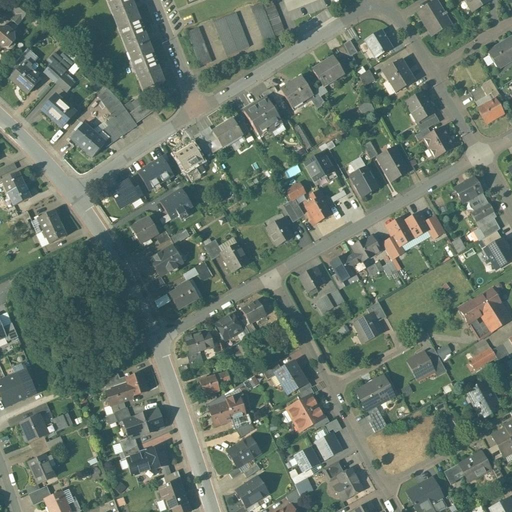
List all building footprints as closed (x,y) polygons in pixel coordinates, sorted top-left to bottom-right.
[(30,11),(17,0),(15,0),(8,9),(16,16),(12,21),(17,26),(30,11)] [(130,0),(105,0),(142,92),(164,84),(130,0)] [(315,0),(313,0),(304,3),(303,0),(291,0),(302,32),(314,28),(311,18),(321,15),(315,0)] [(458,0),(459,1),(460,0),(463,0),(471,12),(490,1),(489,0),(458,0)] [(272,1),(251,9),(264,41),(285,33),(272,1)] [(431,3),(417,11),(431,36),(448,27),(443,18),(447,15),(445,13),(443,15),(435,2),(435,1),(431,3)] [(235,13),(223,18),(226,23),(237,19),(235,13)] [(223,18),(212,22),(215,28),(226,23),(223,18)] [(237,19),(226,23),(228,29),(239,25),(237,19)] [(226,23),(215,28),(217,33),(228,29),(226,23)] [(239,25),(228,29),(230,35),(242,30),(239,25)] [(0,28),(0,49),(1,49),(8,49),(14,41),(14,33),(7,27),(0,28)] [(203,65),(214,61),(201,27),(190,31),(203,65)] [(228,29),(217,33),(219,39),(230,35),(228,29)] [(242,30),(230,35),(232,40),(244,36),(242,30)] [(380,32),(364,42),(370,50),(371,50),(376,58),(375,58),(375,59),(391,50),(380,32)] [(230,35),(219,39),(221,44),(232,40),(230,35)] [(244,36),(232,40),(235,46),(246,41),(244,36)] [(511,36),(503,42),(503,43),(487,52),(497,69),(511,60),(511,36)] [(232,40),(221,44),(224,50),(235,46),(232,40)] [(246,41),(235,46),(237,52),(248,47),(246,41)] [(350,41),(343,45),(350,57),(357,53),(350,41)] [(235,46),(224,50),(226,56),(237,52),(235,46)] [(27,49),(7,71),(13,76),(22,66),(26,70),(37,58),(27,49)] [(69,67),(58,57),(44,73),(55,83),(63,74),(69,67)] [(332,58),(312,70),(322,86),(322,87),(323,86),(334,79),(335,80),(343,75),(332,58)] [(400,61),(382,71),(396,93),(413,82),(400,61)] [(13,76),(10,79),(27,94),(39,81),(26,70),(22,66),(13,76)] [(368,70),(358,76),(364,87),(374,81),(368,70)] [(73,84),(63,74),(55,83),(66,92),(73,84)] [(300,78),(280,90),(291,109),(311,97),(312,96),(310,94),(300,78)] [(490,80),(480,86),(483,92),(493,86),(490,80)] [(38,94),(42,99),(54,89),(49,84),(38,94)] [(322,86),(315,90),(319,97),(327,93),(323,86),(322,87),(322,86)] [(493,86),(483,92),(489,102),(495,99),(495,100),(500,97),(493,86)] [(283,101),(274,87),(268,91),(277,105),(283,101)] [(128,115),(120,103),(107,89),(98,96),(114,119),(124,133),(135,125),(135,124),(128,115)] [(319,97),(315,90),(310,94),(312,96),(311,97),(317,107),(323,103),(319,97)] [(277,105),(268,91),(262,94),(265,99),(266,99),(272,108),(277,105)] [(423,93),(406,103),(416,121),(417,122),(429,115),(434,113),(423,93)] [(74,113),(55,96),(42,111),(61,128),(74,113)] [(265,99),(243,113),(258,137),(265,133),(267,136),(275,131),(273,127),(281,123),(272,108),(266,99),(265,99)] [(489,102),(477,109),(485,124),(503,114),(495,100),(495,99),(489,102)] [(152,100),(143,104),(150,114),(155,110),(152,100)] [(364,113),(374,110),(371,101),(361,105),(364,113)] [(143,104),(128,115),(135,124),(150,114),(143,104)] [(429,115),(417,122),(416,121),(415,122),(421,132),(427,129),(434,125),(429,115)] [(114,119),(106,124),(109,128),(96,136),(104,143),(103,144),(106,146),(124,133),(114,119)] [(233,120),(212,132),(222,148),(242,135),(233,120)] [(96,136),(83,125),(71,140),(83,150),(83,151),(91,158),(103,144),(104,143),(96,136)] [(430,134),(422,139),(428,149),(448,138),(442,127),(430,134)] [(214,142),(205,129),(199,133),(207,146),(214,142)] [(421,132),(414,136),(417,142),(422,139),(430,134),(427,129),(421,132)] [(448,138),(428,149),(434,160),(454,149),(448,138)] [(377,156),(369,142),(362,147),(370,160),(377,156)] [(191,145),(174,155),(184,173),(185,172),(194,167),(202,162),(191,145)] [(394,148),(377,159),(386,174),(390,181),(408,172),(409,171),(403,162),(394,148)] [(322,154),(303,165),(314,184),(318,182),(321,187),(336,179),(322,154)] [(147,165),(138,171),(149,189),(172,175),(161,157),(152,162),(151,161),(146,164),(147,165)] [(415,172),(407,159),(403,162),(409,171),(408,172),(410,175),(415,172)] [(0,177),(16,171),(13,164),(0,169),(0,177)] [(194,167),(185,172),(191,184),(201,178),(200,176),(194,167)] [(365,168),(350,177),(362,198),(377,189),(365,168)] [(17,173),(1,181),(7,194),(24,186),(17,173)] [(473,178),(453,189),(462,204),(468,201),(481,193),(473,178)] [(127,182),(109,193),(119,210),(129,204),(128,201),(135,197),(131,190),(127,182)] [(299,183),(285,191),(291,201),(305,193),(299,183)] [(24,186),(7,194),(13,207),(30,199),(24,186)] [(143,196),(137,186),(131,190),(135,197),(137,199),(143,196)] [(168,198),(160,203),(171,220),(177,216),(178,218),(185,214),(184,212),(191,207),(181,190),(173,195),(174,196),(168,200),(168,198)] [(322,197),(319,191),(309,197),(312,202),(305,207),(315,224),(330,216),(320,199),(322,197)] [(346,191),(334,197),(336,201),(348,195),(346,191)] [(481,193),(468,201),(474,212),(488,204),(481,193)] [(298,220),(288,202),(282,206),(292,223),(298,220)] [(474,212),(470,214),(479,228),(484,239),(499,230),(492,216),(494,215),(488,204),(474,212)] [(418,209),(403,218),(414,236),(428,228),(418,209)] [(54,211),(37,219),(43,232),(60,224),(54,211)] [(27,212),(12,219),(15,227),(27,221),(30,219),(27,212)] [(288,225),(284,218),(266,229),(276,247),(292,238),(285,227),(288,225)] [(403,218),(389,226),(399,245),(414,236),(403,218)] [(148,219),(131,229),(139,243),(146,239),(147,240),(157,234),(148,219)] [(27,221),(15,227),(19,235),(31,230),(27,221)] [(176,223),(164,230),(169,239),(181,232),(176,223)] [(60,224),(43,232),(49,245),(66,237),(60,224)] [(484,239),(479,228),(473,232),(479,242),(484,239)] [(181,232),(169,239),(173,245),(188,236),(184,229),(181,232)] [(496,235),(481,243),(485,250),(500,241),(496,235)] [(364,240),(351,248),(355,254),(346,259),(355,274),(364,269),(361,262),(379,252),(371,237),(365,241),(364,240)] [(485,250),(483,251),(496,272),(511,262),(511,254),(503,239),(500,241),(485,250)] [(459,240),(452,243),(458,253),(464,249),(459,240)] [(210,243),(203,247),(211,261),(218,257),(210,243)] [(236,244),(220,253),(231,273),(248,264),(236,244)] [(171,247),(159,255),(158,254),(153,258),(154,258),(149,261),(159,277),(181,264),(171,247)] [(344,256),(330,264),(336,274),(341,283),(342,282),(355,274),(346,259),(344,256)] [(381,267),(378,262),(374,265),(379,273),(383,271),(381,267)] [(391,262),(381,267),(383,271),(387,277),(397,272),(391,262)] [(203,263),(193,269),(201,282),(211,277),(203,263)] [(374,265),(368,268),(373,277),(377,274),(377,275),(378,274),(379,273),(374,265)] [(312,270),(299,277),(307,293),(324,284),(317,273),(314,275),(312,270)] [(341,283),(336,274),(331,277),(339,290),(344,287),(342,282),(341,283)] [(187,283),(175,289),(176,291),(169,295),(177,310),(197,299),(187,283)] [(446,285),(439,289),(443,294),(449,289),(446,285)] [(475,299),(494,331),(511,320),(491,289),(475,299)] [(329,310),(336,306),(330,295),(323,299),(329,310)] [(494,331),(475,299),(472,301),(471,301),(458,309),(479,341),(494,331)] [(257,301),(241,310),(249,324),(257,320),(257,319),(264,315),(257,301)] [(386,318),(378,303),(366,310),(369,316),(371,314),(376,323),(386,318)] [(369,316),(354,324),(358,330),(360,331),(366,341),(381,333),(376,323),(371,314),(369,316)] [(229,318),(229,319),(226,321),(225,320),(224,320),(215,324),(220,333),(219,334),(222,340),(224,339),(225,340),(231,337),(233,337),(238,335),(241,332),(236,323),(231,315),(229,317),(229,318)] [(250,336),(241,321),(236,323),(241,332),(238,335),(241,341),(250,336)] [(17,340),(11,326),(1,330),(7,344),(17,340)] [(208,334),(191,339),(190,335),(184,338),(189,354),(189,355),(199,351),(212,347),(208,334)] [(511,337),(502,344),(511,357),(511,356),(511,337)] [(449,344),(438,350),(443,359),(454,353),(449,344)] [(442,366),(433,348),(423,354),(433,371),(442,366)] [(490,349),(469,362),(474,370),(495,357),(490,349)] [(199,351),(189,355),(189,354),(186,355),(191,371),(203,364),(199,351)] [(423,355),(418,357),(417,357),(414,358),(414,360),(408,363),(408,362),(407,362),(417,380),(417,379),(432,371),(432,372),(433,371),(423,354),(423,355)] [(277,363),(262,372),(267,380),(275,376),(274,374),(281,370),(277,363)] [(281,370),(274,374),(275,376),(287,395),(306,383),(294,363),(281,370)] [(13,372),(26,401),(37,396),(24,367),(13,372)] [(1,377),(14,406),(26,401),(13,372),(1,377)] [(226,372),(214,376),(198,381),(203,397),(204,397),(214,393),(219,392),(218,387),(230,383),(226,372)] [(141,373),(125,379),(127,385),(131,397),(147,392),(141,373)] [(382,376),(365,385),(365,386),(354,392),(364,411),(366,411),(371,421),(380,416),(374,406),(393,396),(382,376)] [(0,377),(0,406),(2,411),(14,406),(1,377),(0,377)] [(499,409),(485,382),(467,392),(482,419),(499,409)] [(127,385),(105,392),(109,406),(110,406),(122,402),(127,401),(126,399),(131,397),(127,385)] [(310,388),(296,396),(300,402),(310,396),(313,394),(310,388)] [(214,393),(204,397),(206,405),(216,399),(214,393)] [(310,396),(300,402),(286,409),(293,421),(317,407),(314,401),(313,401),(310,396)] [(238,397),(225,401),(226,404),(208,409),(213,426),(244,416),(238,397)] [(122,402),(110,406),(113,414),(114,413),(125,408),(122,402)] [(445,403),(435,408),(443,423),(453,418),(445,403)] [(321,412),(317,407),(293,421),(299,432),(313,424),(323,418),(320,413),(321,412)] [(125,408),(114,413),(118,424),(123,422),(122,421),(130,419),(126,408),(125,408)] [(130,419),(122,421),(123,422),(129,440),(156,431),(150,412),(130,419)] [(38,416),(19,424),(24,434),(22,437),(25,442),(28,443),(28,444),(29,444),(43,437),(47,436),(47,435),(44,428),(38,416)] [(371,421),(368,422),(375,434),(387,427),(380,416),(371,421)] [(62,417),(51,422),(52,424),(44,428),(47,435),(66,427),(62,417)] [(323,418),(313,424),(316,430),(328,422),(325,417),(323,418)] [(248,418),(232,423),(235,430),(246,427),(250,424),(248,418)] [(336,420),(330,423),(333,430),(335,433),(341,430),(336,420)] [(511,421),(503,426),(504,429),(505,429),(511,442),(511,421)] [(246,427),(235,430),(240,438),(254,429),(250,424),(246,427)] [(504,429),(491,436),(496,445),(502,456),(503,457),(511,452),(511,442),(505,429),(504,429)] [(332,434),(314,443),(316,448),(323,461),(341,452),(342,452),(332,434)] [(43,437),(29,444),(31,450),(46,443),(43,437)] [(52,449),(65,445),(63,437),(49,441),(52,449)] [(249,438),(226,452),(236,468),(259,454),(249,438)] [(46,443),(31,450),(34,455),(31,457),(32,459),(50,451),(46,443)] [(496,445),(487,450),(494,461),(502,456),(496,445)] [(137,446),(123,453),(125,459),(140,453),(139,452),(137,446)] [(161,447),(145,452),(150,468),(151,471),(167,465),(161,447)] [(316,448),(311,451),(318,464),(323,461),(316,448)] [(310,449),(293,457),(298,466),(302,474),(310,470),(319,465),(311,451),(310,449)] [(142,451),(139,452),(140,453),(125,459),(125,460),(126,459),(128,466),(132,468),(133,473),(137,474),(142,472),(143,470),(150,468),(145,452),(142,453),(142,451)] [(481,452),(458,465),(464,476),(467,483),(490,471),(490,470),(488,466),(481,452)] [(53,477),(44,457),(28,464),(37,484),(53,477)] [(292,469),(298,466),(293,457),(288,461),(292,469)] [(339,462),(323,470),(329,482),(337,478),(337,477),(345,473),(339,462)] [(503,478),(494,463),(488,466),(490,470),(490,471),(496,481),(503,478)] [(255,464),(242,472),(246,478),(259,470),(255,464)] [(458,465),(443,473),(450,486),(455,483),(454,481),(464,476),(458,465)] [(238,468),(229,474),(232,479),(241,473),(238,468)] [(302,474),(300,475),(303,481),(313,476),(310,470),(302,474)] [(345,473),(337,477),(337,478),(341,484),(334,488),(341,502),(362,491),(351,470),(345,473)] [(303,481),(300,475),(292,479),(295,485),(303,481)] [(257,478),(235,492),(244,506),(245,508),(267,493),(257,478)] [(413,505),(438,491),(432,479),(406,493),(413,505)] [(189,511),(179,482),(159,489),(166,511),(171,509),(172,511),(189,511)] [(46,487),(30,494),(34,503),(46,498),(45,496),(49,494),(46,487)] [(511,495),(510,492),(508,488),(500,493),(505,502),(508,500),(509,503),(511,501),(511,495)] [(296,490),(285,497),(290,505),(292,509),(302,503),(296,490)] [(438,491),(413,505),(416,511),(419,511),(422,511),(426,509),(427,511),(440,511),(443,511),(448,508),(443,499),(438,491)] [(61,493),(44,501),(49,511),(68,511),(66,505),(61,493)] [(456,511),(457,511),(449,496),(443,499),(448,508),(443,511),(444,511),(456,511)] [(117,511),(113,500),(100,506),(102,511),(104,511),(117,511)] [(505,502),(489,510),(490,511),(511,511),(511,508),(509,503),(508,500),(505,502)] [(76,501),(66,505),(68,511),(79,511),(81,511),(76,501)] [(373,511),(369,503),(353,511),(373,511)]
